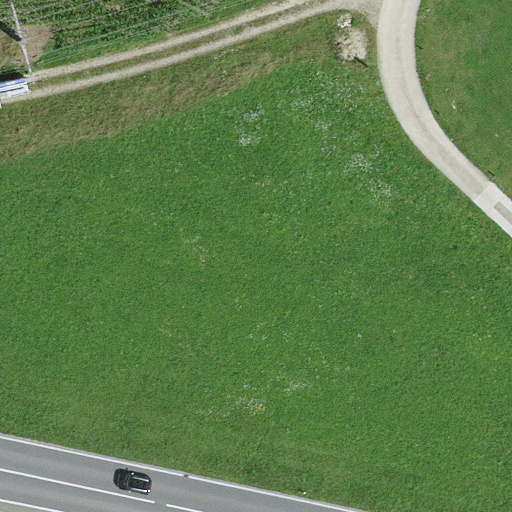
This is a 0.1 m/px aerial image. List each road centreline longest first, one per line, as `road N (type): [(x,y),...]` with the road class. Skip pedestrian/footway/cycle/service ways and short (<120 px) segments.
road 1 (track): [(316,0),(239,46),(0,91)]
road 2 (track): [(511,220),(425,141),(392,78),(384,0)]
road 3 (primary): [(0,469),(197,511)]
